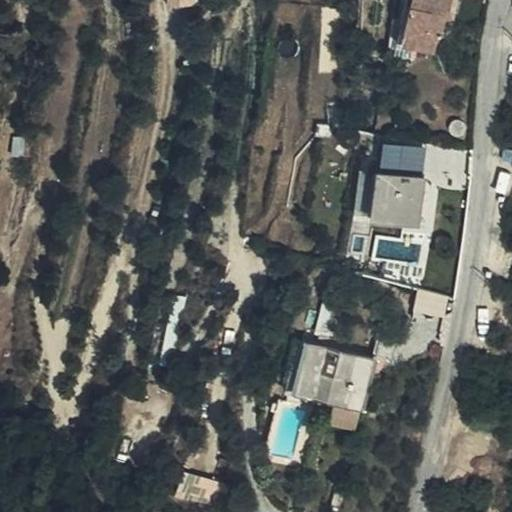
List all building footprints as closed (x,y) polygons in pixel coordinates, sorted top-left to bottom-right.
[(443,28),(449,0),(413,0),(409,23),(439,30),(443,28)] [(435,47),(438,34),(439,30),(409,23),(407,33),(405,40),(435,47)] [(325,173),(331,129),(313,129),(307,172),(325,173)] [(412,216),(419,170),(374,164),(367,209),(412,216)] [(447,310),(451,292),(422,286),(418,304),(447,310)] [(294,389),(335,399),(360,405),(373,352),(306,337),(294,389)] [(360,405),(335,399),(330,419),(355,424),(360,405)] [(180,490),(220,501),(227,479),(187,467),(180,490)]
